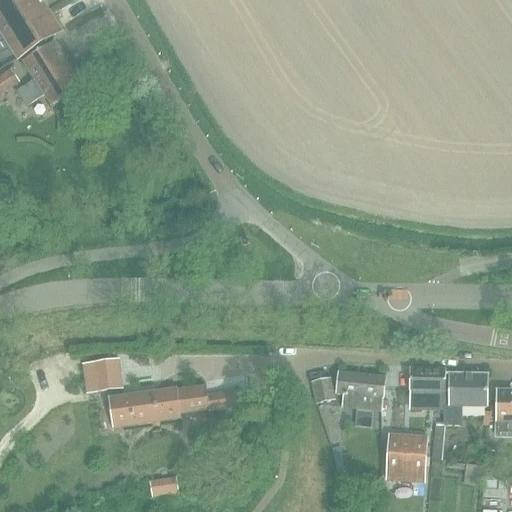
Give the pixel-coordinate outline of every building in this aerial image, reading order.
[(41,0),(0,0),(0,32),(4,39),(48,11),(41,0)] [(48,11),(4,39),(17,59),(61,32),(48,11)] [(49,109),(80,90),(51,44),(21,63),(32,81),(15,92),(24,106),(41,96),(49,109)] [(0,95),(17,84),(8,71),(0,76),(0,95)] [(97,395),(121,391),(117,362),(92,365),(97,395)] [(410,403),(445,403),(445,393),(446,375),(445,369),(409,369),(410,393),(410,403)] [(382,399),(385,379),(339,374),(337,395),(343,395),(342,410),(375,413),(375,411),(381,412),(382,399)] [(486,375),(446,375),(445,393),(450,393),(450,408),(443,408),(443,427),(461,427),(461,408),(479,408),(479,411),(486,411),(486,375)] [(316,405),(334,401),(330,380),(311,384),(316,405)] [(207,413),(241,408),(238,392),(207,397),(206,389),(177,393),(176,391),(108,401),(112,430),(180,421),(179,415),(207,411),(207,413)] [(511,391),(497,391),(496,421),(511,421),(511,391)] [(434,426),(431,460),(441,461),(444,427),(434,426)] [(423,484),(426,438),(388,436),(386,482),(423,484)] [(340,448),(332,450),(337,474),(345,472),(340,448)] [(484,464),(482,479),(493,479),(494,465),(484,464)] [(466,466),(463,484),(479,487),(482,469),(466,466)] [(473,492),(472,505),(490,506),(491,493),(473,492)] [(368,511),(368,502),(356,503),(357,511),(368,511)]
